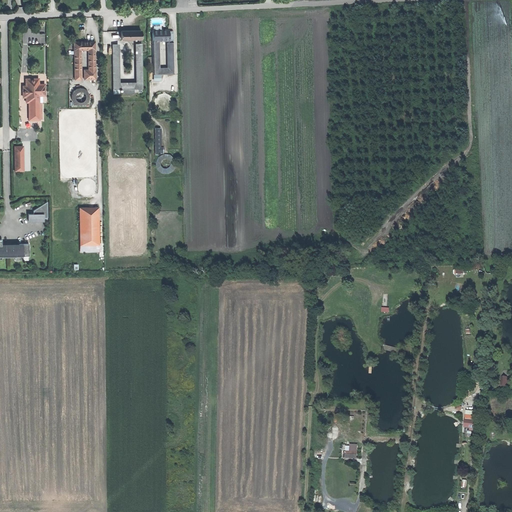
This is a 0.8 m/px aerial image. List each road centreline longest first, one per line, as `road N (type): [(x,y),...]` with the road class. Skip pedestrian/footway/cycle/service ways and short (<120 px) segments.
road 1 (unclassified): [(0,16),(397,0)]
road 2 (unknown): [(107,125),(102,0)]
